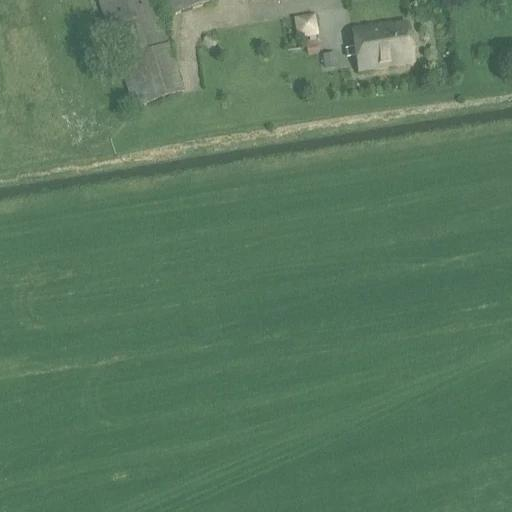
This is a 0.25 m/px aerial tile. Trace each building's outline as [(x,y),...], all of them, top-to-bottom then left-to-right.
[(98,0),(134,111),(185,94),(169,46),(168,47),(152,0),(98,0)] [(160,0),(166,19),(215,3),(213,0),(160,0)] [(352,34),(358,74),(413,65),(407,26),(352,34)] [(315,45),(305,47),(307,60),(319,58),(318,50),(316,50),(315,45)] [(333,56),(323,58),(325,69),(335,67),(333,56)]
